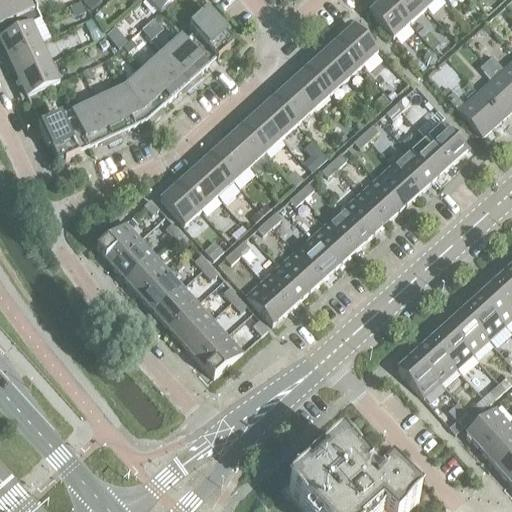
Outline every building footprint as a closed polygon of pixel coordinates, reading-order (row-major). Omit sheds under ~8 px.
[(10,0),(0,5),(0,36),(2,41),(32,27),(40,23),(29,0),(10,0)] [(144,0),(159,16),(177,0),(144,0)] [(409,27),(384,0),(377,0),(377,1),(380,5),(368,15),(392,42),(409,27)] [(384,0),(409,27),(425,13),(413,0),(384,0)] [(413,0),(425,13),(438,0),(413,0)] [(194,36),(185,44),(207,70),(216,62),(217,63),(229,52),(227,51),(233,46),(222,34),(224,32),(208,14),(189,30),(194,36)] [(98,24),(104,19),(100,16),(95,20),(98,24)] [(106,40),(102,30),(94,23),(85,27),(94,46),(103,42),(106,40)] [(1,58),(4,64),(41,47),(32,27),(2,41),(0,41),(0,44),(5,56),(1,58)] [(338,36),(334,40),(361,70),(377,56),(353,29),(342,40),(338,36)] [(181,40),(162,57),(192,91),(197,86),(193,82),(207,70),(185,44),(181,40)] [(332,48),(321,58),(345,85),(361,70),(334,40),(329,44),(332,48)] [(110,50),(106,42),(99,46),(103,54),(110,50)] [(123,51),(128,57),(136,50),(131,44),(123,51)] [(10,68),(17,82),(50,67),(41,47),(4,64),(6,70),(10,68)] [(162,57),(143,74),(170,103),(184,91),(187,95),(192,91),(162,57)] [(435,57),(427,63),(431,67),(438,61),(435,57)] [(306,65),(301,69),(329,99),(345,85),(321,58),(310,68),(306,65)] [(491,61),(485,66),(511,95),(511,65),(503,74),(491,61)] [(491,84),(478,97),(502,123),(511,113),(511,95),(485,66),(479,71),(491,84)] [(50,67),(17,82),(23,96),(19,97),(22,104),(59,87),(50,67)] [(300,77),(289,87),(312,114),(329,99),(301,69),(297,73),(300,77)] [(94,80),(90,72),(82,76),(86,84),(94,80)] [(124,91),(118,94),(135,130),(146,125),(149,128),(159,119),(156,116),(170,103),(143,74),(124,91)] [(274,93),(269,98),(296,128),(312,114),(289,87),(277,98),(274,93)] [(118,94),(95,104),(114,145),(120,143),(118,138),(135,130),(118,94)] [(391,103),(397,98),(393,94),(388,99),(391,103)] [(502,123),(478,97),(464,109),(452,96),(447,101),(458,114),(457,115),(481,142),(502,123)] [(268,106),(256,116),(280,143),(296,128),(269,98),(264,102),(268,106)] [(384,98),(375,105),(381,113),(390,105),(384,98)] [(405,101),(395,110),(401,116),(411,108),(405,101)] [(71,115),(74,121),(74,120),(89,151),(106,144),(108,148),(114,145),(95,104),(71,115)] [(401,116),(395,110),(386,118),(392,125),(401,116)] [(241,122),(237,127),(264,157),(280,143),(256,116),(245,126),(241,122)] [(74,120),(74,121),(63,126),(60,119),(37,130),(47,152),(50,151),(56,166),(64,163),(65,165),(79,158),(78,156),(89,151),(74,120)] [(440,125),(423,141),(450,170),(467,155),(440,125)] [(236,135),(224,145),(248,172),(264,157),(237,127),(232,131),(236,135)] [(373,130),(363,138),(369,145),(379,137),(373,130)] [(348,141),(342,135),(338,139),(344,145),(348,141)] [(369,145),(363,138),(354,147),(360,154),(369,145)] [(423,141),(407,155),(434,184),(450,170),(423,141)] [(210,151),(205,155),(232,186),(248,172),(224,145),(213,155),(210,151)] [(309,160),(302,167),(311,177),(326,163),(318,153),(309,160)] [(203,164),(192,174),(216,201),(232,186),(205,155),(200,160),(203,164)] [(407,155),(391,170),(418,199),(434,184),(407,155)] [(340,159),(331,167),(337,174),(346,166),(340,159)] [(337,174),(331,167),(321,176),(328,182),(337,174)] [(391,170),(375,184),(401,213),(418,199),(391,170)] [(304,182),(295,173),(288,180),(297,189),(304,182)] [(177,180),(173,184),(200,215),(216,201),(192,174),(181,184),(177,180)] [(200,215),(173,184),(168,189),(171,193),(159,204),(183,230),(200,215)] [(375,184),(359,199),(385,228),(401,213),(375,184)] [(308,188),(298,197),(304,203),(314,195),(308,188)] [(304,203),(298,197),(289,205),(295,212),(304,203)] [(359,199),(343,213),(369,243),(385,228),(359,199)] [(144,210),(153,220),(159,214),(151,204),(144,210)] [(264,219),(271,212),(266,207),(259,214),(264,219)] [(295,218),(289,212),(286,215),(292,221),(295,218)] [(343,213),(327,228),(353,257),(369,243),(343,213)] [(256,226),(264,219),(259,214),(251,221),(256,226)] [(276,217),(266,226),(272,232),(282,224),(276,217)] [(272,232),(266,226),(257,234),(263,240),(272,232)] [(96,254),(111,270),(140,244),(125,227),(96,254)] [(165,234),(173,243),(180,237),(172,228),(165,234)] [(327,228),(310,243),(336,272),(353,257),(327,228)] [(180,237),(173,243),(182,253),(189,247),(180,237)] [(310,243),(294,257),(320,286),(336,272),(310,243)] [(111,270),(125,286),(154,260),(140,244),(111,270)] [(224,256),(215,245),(204,254),(213,265),(224,256)] [(244,246),(234,254),(240,261),(250,253),(244,246)] [(240,261),(234,254),(225,263),(231,269),(240,261)] [(294,257),(279,271),(305,300),(320,286),(294,257)] [(125,286),(140,302),(169,276),(154,260),(125,286)] [(194,266),(202,275),(209,269),(201,260),(194,266)] [(209,269),(202,275),(211,285),(218,279),(209,269)] [(279,271),(262,286),(289,315),(305,300),(279,271)] [(511,273),(510,272),(494,286),(511,306),(511,273)] [(140,302),(154,318),(183,292),(169,276),(140,302)] [(289,315),(262,286),(245,301),(271,330),(289,315)] [(511,306),(494,286),(478,301),(504,330),(511,322),(511,306)] [(154,318),(169,334),(198,308),(183,292),(154,318)] [(223,298),(231,307),(238,301),(230,292),(223,298)] [(238,301),(231,307),(240,317),(247,311),(238,301)] [(478,301),(462,315),(488,344),(504,330),(478,301)] [(169,334),(183,350),(212,324),(198,308),(169,334)] [(462,315),(446,330),(472,359),(488,344),(462,315)] [(183,350),(197,366),(226,340),(212,324),(183,350)] [(253,331),(261,340),(261,341),(268,335),(259,325),(253,331)] [(446,330),(430,344),(456,373),(472,359),(446,330)] [(226,340),(197,366),(213,383),(242,357),(226,340)] [(430,344),(414,359),(440,388),(456,373),(430,344)] [(440,388),(414,359),(397,374),(423,403),(440,388)] [(511,384),(508,380),(499,389),(505,395),(511,388),(511,384)] [(505,395),(499,389),(489,397),(495,404),(505,395)] [(476,409),(467,417),(473,424),(482,415),(476,409)] [(466,438),(481,455),(510,429),(494,412),(466,438)] [(473,424),(467,417),(457,426),(463,432),(473,424)] [(481,455),(495,471),(511,455),(511,431),(510,429),(481,455)] [(285,493),(302,511),(410,511),(418,504),(418,499),(390,473),(374,489),(366,479),(369,476),(341,444),(285,493)] [(511,455),(495,471),(510,487),(511,484),(511,455)]
